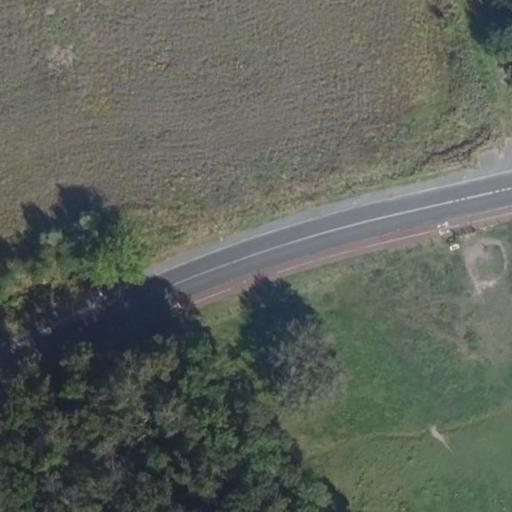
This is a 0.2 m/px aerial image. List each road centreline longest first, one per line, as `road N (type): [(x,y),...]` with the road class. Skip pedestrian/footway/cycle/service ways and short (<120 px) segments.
road 1 (tertiary): [(0,375),(176,282),(328,232),(511,188)]
road 2 (track): [(502,190),(511,133),(501,83),(460,0)]
